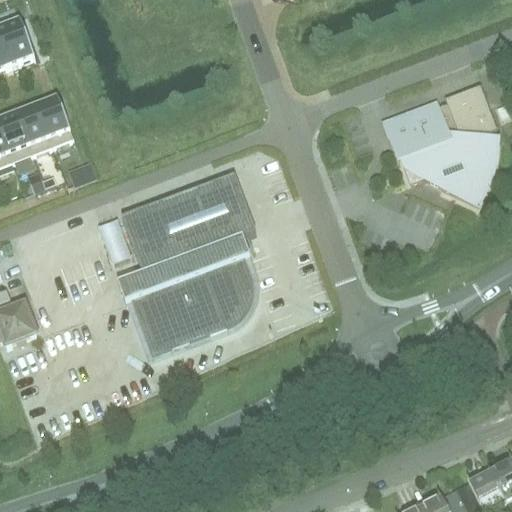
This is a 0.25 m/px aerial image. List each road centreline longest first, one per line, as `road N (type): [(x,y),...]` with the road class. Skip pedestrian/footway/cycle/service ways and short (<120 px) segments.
road 1 (residential): [(0,235),(287,126)]
road 2 (residential): [(287,126),(511,39)]
road 3 (residential): [(297,511),(511,421)]
road 4 (residential): [(370,331),(287,126)]
road 5 (secondary): [(87,491),(263,412)]
road 6 (residential): [(287,126),(240,0)]
road 7 (secondary): [(370,331),(263,412)]
road 8 (secondary): [(263,412),(353,386),(385,366)]
road 9 (secondary): [(385,366),(423,346),(483,288)]
road 10 (secondary): [(483,288),(370,331)]
